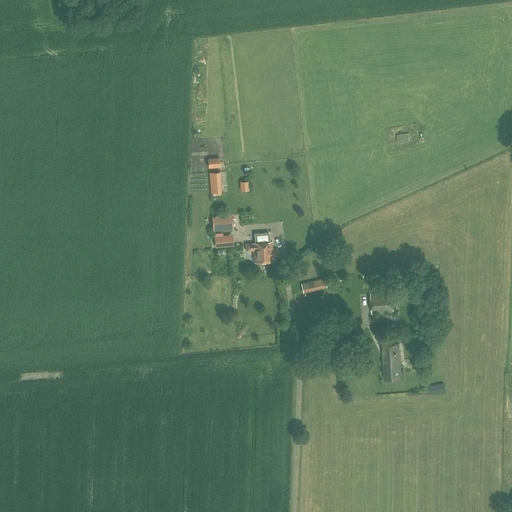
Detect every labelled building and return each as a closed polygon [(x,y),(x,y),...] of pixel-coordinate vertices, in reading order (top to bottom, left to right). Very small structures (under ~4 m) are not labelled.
[(397,135),(398,143),(410,141),(408,133),(397,135)] [(220,157),(209,158),(209,166),(220,165),(220,157)] [(214,192),(224,191),(223,170),(213,171),(214,192)] [(252,189),(252,180),(243,180),(243,189),(252,189)] [(215,204),(216,216),(237,214),(236,203),(215,204)] [(232,223),(218,223),(219,246),(233,245),(232,223)] [(275,248),(273,249),(272,242),(270,242),(269,234),(255,235),(256,243),(248,244),(249,249),(254,249),(255,262),(274,260),(273,251),(275,251),(275,248)] [(301,283),(303,293),(327,287),(325,278),(301,283)] [(371,293),(372,314),(394,313),(392,292),(371,293)] [(384,369),(385,380),(401,379),(400,368),(399,344),(382,345),(384,369)]
